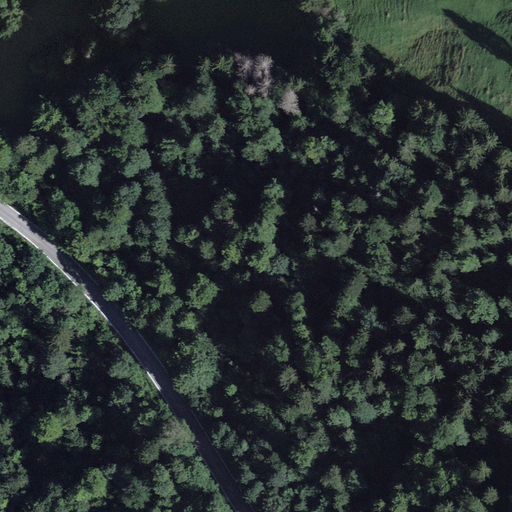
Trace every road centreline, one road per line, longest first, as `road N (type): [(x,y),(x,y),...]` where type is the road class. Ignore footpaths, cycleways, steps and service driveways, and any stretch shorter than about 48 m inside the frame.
road 1 (tertiary): [(0,208),(117,318),(180,404),(242,511)]
road 2 (track): [(0,329),(74,511)]
